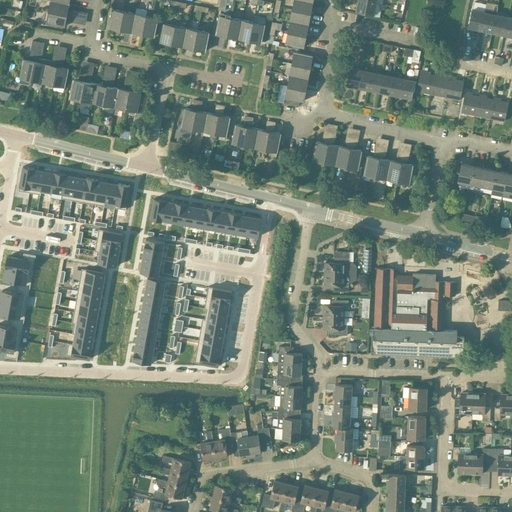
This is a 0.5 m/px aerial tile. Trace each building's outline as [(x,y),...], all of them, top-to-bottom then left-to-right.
[(48,12),(66,15),(68,4),(51,0),(49,9),(48,12)] [(293,0),(292,10),(310,14),(313,2),(300,0),(293,0)] [(358,0),(356,11),(374,15),(377,4),(359,0),(358,0)] [(496,15),(498,7),(494,6),(493,11),(485,10),(484,13),(480,31),(492,33),(496,15)] [(108,28),(120,30),(124,12),(112,10),(108,28)] [(290,21),(308,25),(310,14),(292,10),(290,21)] [(468,28),(480,31),(484,13),(472,10),(468,28)] [(46,23),(64,27),(66,15),(48,12),(48,13),(46,23)] [(120,30),(131,33),(135,14),(124,12),(120,30)] [(131,33),(142,35),(146,17),(135,14),(131,33)] [(492,33),(504,36),(508,18),(496,15),(492,33)] [(215,35),(227,37),(230,18),(219,16),(215,35)] [(142,35),(154,37),(158,19),(146,17),(142,35)] [(227,37),(238,39),(242,21),(230,18),(227,37)] [(238,39),(249,41),(253,23),(242,21),(238,39)] [(287,32),(306,36),(308,25),(290,21),(287,32)] [(249,41),(261,44),(265,25),(253,23),(249,41)] [(160,42),(171,45),(175,26),(163,24),(160,42)] [(171,45),(182,47),(186,29),(175,26),(171,45)] [(182,47),(194,49),(197,31),(186,29),(182,47)] [(194,49),(205,51),(209,33),(197,31),(194,49)] [(285,44),(304,48),(306,36),(287,32),(285,44)] [(30,84),(39,42),(32,40),(28,60),(23,59),(19,77),(29,79),(28,84),(30,84)] [(32,80),(41,82),(46,60),(41,59),(44,43),(39,42),(30,84),(31,85),(32,80)] [(291,64),(310,68),(312,56),(294,52),(291,64)] [(50,88),(52,89),(57,66),(55,66),(57,56),(53,55),(52,61),(46,60),(41,82),(51,84),(50,88)] [(289,75),(308,79),(310,68),(291,64),(289,75)] [(52,89),(54,89),(55,85),(64,87),(68,68),(57,66),(52,89)] [(347,86),(358,89),(361,70),(351,68),(347,86)] [(358,89),(368,91),(372,72),(361,70),(358,89)] [(431,92),(435,75),(428,74),(428,72),(420,70),(417,89),(423,90),(422,93),(431,94),(431,92)] [(69,98),(81,100),(87,72),(80,71),(78,80),(72,79),(69,98)] [(91,109),(92,103),(96,84),(90,83),(92,73),(87,72),(81,100),(79,107),(91,109)] [(379,93),(382,74),(372,72),(368,91),(379,93)] [(445,95),(449,78),(442,77),(442,74),(435,73),(435,75),(431,92),(437,93),(437,95),(445,97),(445,95)] [(379,93),(389,95),(393,76),(382,74),(379,93)] [(100,109),(102,109),(107,86),(105,86),(107,76),(103,75),(101,85),(96,84),(92,103),(101,105),(100,109)] [(287,86),(305,90),(308,79),(289,75),(287,86)] [(389,95),(400,97),(403,78),(393,76),(389,95)] [(456,77),(449,76),(449,78),(445,95),(451,96),(451,98),(459,100),(462,81),(455,80),(456,77)] [(105,105),(114,107),(118,88),(113,87),(115,78),(110,77),(108,87),(107,86),(102,109),(104,110),(105,105)] [(400,97),(410,99),(414,81),(403,78),(400,97)] [(122,113),(124,114),(129,91),(131,81),(125,80),(123,90),(118,88),(114,107),(123,109),(122,113)] [(135,117),(143,118),(147,98),(140,96),(141,93),(135,92),(137,82),(131,81),(129,91),(124,114),(126,114),(127,110),(136,112),(135,117)] [(284,103),(298,106),(299,101),(303,101),(305,90),(287,86),(285,98),(284,103)] [(476,113),(479,97),(471,95),(472,93),(465,92),(461,110),(467,112),(467,114),(475,116),(476,113)] [(490,116),(493,100),(486,98),(486,96),(479,95),(479,97),(476,113),(482,115),(481,117),(489,119),(490,116)] [(503,122),(507,102),(500,101),(500,99),(493,97),(493,100),(490,116),(496,117),(495,120),(503,122)] [(196,111),(184,108),(181,126),(180,131),(191,134),(192,129),(196,111)] [(192,129),(203,131),(207,113),(196,111),(192,129)] [(203,131),(214,133),(218,115),(207,113),(203,131)] [(99,125),(86,122),(87,116),(82,115),(79,128),(97,132),(99,125)] [(214,133),(226,136),(230,118),(218,115),(214,133)] [(232,143),(243,145),(247,125),(236,123),(232,143)] [(243,145),(254,147),(258,127),(247,125),(243,145)] [(254,147),(266,149),(270,129),(258,127),(254,147)] [(270,129),(266,149),(277,152),(281,132),(270,129)] [(312,160),(324,163),(328,144),(316,141),(312,160)] [(324,163),(335,165),(339,146),(328,144),(324,163)] [(335,165),(346,167),(350,148),(339,146),(335,165)] [(346,167),(358,169),(362,151),(350,148),(346,167)] [(375,177),(379,159),(367,156),(363,175),(375,177)] [(386,179),(390,161),(379,159),(375,177),(386,179)] [(386,179),(397,182),(401,163),(390,161),(386,179)] [(397,182),(409,184),(413,166),(401,163),(397,182)] [(469,184),(473,165),(461,163),(457,181),(469,184)] [(484,168),(473,165),(469,184),(480,186),(484,168)] [(23,166),(19,186),(24,186),(30,188),(34,169),(34,168),(31,168),(23,166)] [(484,168),(480,186),(491,188),(495,170),(484,168)] [(34,169),(30,188),(35,188),(41,189),(44,170),(37,169),(34,169)] [(44,170),(41,189),(46,190),(52,191),(55,172),(52,172),(44,170)] [(495,170),(491,188),(490,194),(501,196),(502,196),(506,172),(495,170)] [(55,172),(52,191),(54,192),(62,193),(66,174),(58,172),(55,172)] [(511,173),(506,172),(502,196),(511,197),(511,173)] [(66,174),(62,193),(65,194),(73,195),(76,176),(68,175),(66,174)] [(76,176),(73,195),(81,197),(84,197),(87,178),(84,177),(76,176)] [(87,178),(84,197),(86,197),(94,199),(98,180),(89,178),(87,178)] [(98,180),(94,199),(97,200),(105,201),(108,182),(100,180),(98,180)] [(108,182),(105,201),(110,202),(115,203),(119,184),(118,184),(116,183),(108,182)] [(119,184),(115,203),(121,204),(126,205),(130,185),(121,184),(119,183),(118,184),(119,184)] [(154,198),(151,218),(156,219),(162,220),(165,200),(162,200),(154,198)] [(165,200),(162,220),(170,221),(172,222),(176,202),(173,202),(165,200)] [(176,202),(172,222),(177,223),(183,224),(186,205),(187,205),(187,204),(184,204),(176,202)] [(186,205),(183,224),(185,224),(193,225),(197,206),(189,205),(187,205),(186,205)] [(197,206),(193,225),(202,227),(204,227),(208,208),(207,208),(205,208),(197,206)] [(208,208),(204,227),(206,228),(215,229),(218,210),(209,208),(207,208),(208,208)] [(218,210),(215,229),(217,230),(225,231),(229,212),(221,210),(218,210)] [(229,212),(225,231),(227,232),(236,233),(239,214),(240,214),(231,212),(229,212)] [(239,214),(236,233),(238,233),(247,235),(250,216),(242,215),(240,214),(239,214)] [(250,216),(247,235),(255,236),(258,237),(260,222),(261,218),(250,216)] [(103,230),(101,241),(120,244),(121,240),(122,233),(103,230)] [(145,244),(144,247),(163,250),(163,247),(164,241),(146,238),(145,244)] [(101,241),(99,251),(119,255),(119,251),(120,244),(101,241)] [(143,252),(143,255),(161,258),(162,256),(163,250),(144,247),(143,252)] [(99,251),(97,262),(112,265),(117,266),(119,255),(99,251)] [(324,262),(324,274),(356,275),(356,267),(355,265),(353,263),(352,263),(349,263),(349,251),(337,251),(337,263),(324,262)] [(8,256),(6,267),(28,271),(30,260),(34,261),(36,255),(24,253),(23,256),(22,259),(19,259),(8,256)] [(363,256),(367,267),(372,265),(369,254),(363,256)] [(142,260),(141,263),(160,266),(160,265),(161,258),(143,255),(142,260)] [(53,258),(50,276),(57,277),(60,259),(53,258)] [(141,263),(140,272),(143,272),(158,275),(159,273),(160,266),(141,263)] [(6,267),(4,279),(15,281),(18,281),(18,284),(17,287),(29,289),(30,283),(26,283),(28,271),(6,267)] [(371,352),(463,356),(464,335),(462,335),(462,331),(459,331),(459,330),(443,329),(444,301),(446,301),(447,296),(455,296),(455,282),(434,281),(435,275),(412,274),(412,276),(398,276),(398,273),(393,273),(394,269),(377,268),(375,327),(374,327),(374,332),(372,332),(371,352)] [(86,269),(84,280),(103,284),(105,273),(86,269)] [(336,292),(348,292),(349,282),(351,282),(354,281),(356,279),(356,277),(356,275),(324,274),(324,286),(336,286),(336,292)] [(148,277),(146,285),(164,289),(166,280),(148,277)] [(84,280),(82,291),(101,294),(103,284),(84,280)] [(146,285),(144,294),(163,297),(164,289),(146,285)] [(2,291),(0,301),(22,306),(24,295),(28,295),(29,289),(17,287),(17,290),(16,293),(13,293),(2,291)] [(213,287),(211,298),(230,302),(231,297),(232,291),(213,287)] [(82,291),(81,302),(100,305),(101,294),(82,291)] [(144,294),(143,302),(161,305),(163,297),(144,294)] [(211,298),(209,309),(228,312),(229,305),(230,302),(211,298)] [(323,305),(323,317),(344,317),(344,310),(348,310),(348,300),(336,300),(336,305),(323,305)] [(511,306),(510,301),(498,300),(498,310),(505,310),(511,310),(511,306)] [(0,301),(0,313),(9,315),(12,316),(12,319),(11,322),(23,324),(24,318),(20,317),(22,306),(0,301)] [(81,302),(79,312),(98,316),(100,305),(81,302)] [(143,302),(142,310),(160,313),(161,305),(143,302)] [(209,309),(207,319),(226,323),(227,316),(228,312),(209,309)] [(142,310),(140,318),(159,322),(160,313),(142,310)] [(79,312),(77,323),(96,326),(98,316),(79,312)] [(335,335),(347,335),(347,325),(344,324),(344,317),(323,317),(323,329),(335,329),(335,335)] [(140,318),(139,327),(157,330),(159,322),(140,318)] [(207,319),(205,330),(224,333),(225,326),(226,323),(207,319)] [(0,325),(0,337),(16,340),(18,329),(22,330),(23,324),(11,322),(11,324),(10,327),(7,327),(0,325)] [(77,323),(75,334),(94,337),(96,326),(77,323)] [(139,327),(137,335),(156,338),(157,330),(139,327)] [(205,330),(203,341),(222,344),(223,337),(224,333),(205,330)] [(75,334),(73,344),(92,348),(94,337),(75,334)] [(137,335),(136,343),(154,346),(156,338),(137,335)] [(0,337),(0,348),(3,349),(6,350),(6,353),(5,356),(17,358),(18,352),(14,351),(16,340),(0,337)] [(203,341),(201,351),(220,355),(222,347),(222,344),(203,341)] [(136,343),(134,351),(153,355),(154,346),(136,343)] [(73,344),(71,355),(75,356),(90,359),(92,348),(73,344)] [(279,346),(278,363),(305,364),(306,359),(301,359),(302,353),(293,353),(293,347),(279,346)] [(267,351),(260,350),(259,359),(266,359),(267,351)] [(134,351),(133,360),(151,363),(153,355),(134,351)] [(201,351),(199,362),(218,366),(220,359),(220,355),(201,351)] [(278,363),(277,379),(291,380),(292,374),(300,375),(301,369),(305,369),(305,364),(278,363)] [(260,386),(261,376),(254,375),(253,386),(260,386)] [(302,392),(302,386),(291,385),(291,380),(277,379),(277,385),(281,385),(280,387),(280,390),(280,393),(280,396),(306,397),(306,392),(302,392)] [(336,384),(335,395),(351,396),(352,385),(336,384)] [(381,397),(389,397),(390,394),(388,393),(388,386),(382,385),(381,397)] [(409,398),(426,398),(427,387),(409,387),(409,398)] [(460,412),(472,413),(473,393),(461,392),(460,406),(454,406),(454,418),(460,418),(460,412)] [(482,421),(490,421),(490,408),(487,407),(484,407),(485,393),(473,393),(472,413),(482,413),(482,421)] [(500,414),(511,414),(511,394),(501,394),(500,408),(497,408),(494,408),(494,420),(500,420),(500,414)] [(335,395),(334,406),(351,407),(351,396),(335,395)] [(278,412),(292,413),(292,407),(301,408),(301,402),(306,402),(306,397),(280,396),(279,406),(278,406),(278,412)] [(408,409),(426,409),(426,398),(409,398),(408,409)] [(245,411),(243,402),(227,405),(228,410),(229,414),(245,411)] [(334,416),(350,417),(351,407),(334,406),(334,416)] [(292,418),(292,413),(278,412),(277,428),(283,429),(304,430),(304,425),(300,425),(300,419),(292,418)] [(349,428),(350,417),(334,416),(333,428),(337,428),(337,427),(349,428)] [(407,427),(425,428),(426,416),(408,416),(407,427)] [(248,437),(251,457),(255,457),(255,452),(261,451),(259,441),(265,440),(263,427),(262,423),(256,424),(258,435),(248,437)] [(337,427),(337,428),(337,438),(353,439),(353,428),(349,428),(337,427)] [(401,437),(425,439),(425,428),(407,427),(402,427),(401,437)] [(213,440),(215,458),(216,462),(218,462),(218,461),(221,460),(220,457),(227,456),(225,441),(232,440),(230,428),(218,429),(220,439),(213,440)] [(282,439),(299,440),(299,434),(304,435),(304,430),(283,429),(282,439)] [(203,460),(204,464),(206,463),(206,462),(209,462),(209,459),(215,458),(213,440),(211,430),(206,431),(208,441),(200,442),(203,460)] [(245,454),(246,458),(251,457),(248,437),(242,438),(241,431),(231,433),(233,447),(238,447),(239,455),(245,454)] [(336,449),(352,450),(353,439),(337,438),(336,449)] [(407,445),(406,456),(424,457),(424,446),(407,445)] [(458,473),(470,474),(471,454),(459,453),(459,447),(453,447),(452,459),(458,459),(458,473)] [(470,474),(482,474),(482,460),(488,460),(489,448),(483,448),(482,454),(471,454),(470,474)] [(498,475),(510,475),(510,455),(504,455),(504,449),(493,448),(492,460),(498,461),(498,475)] [(172,463),(170,469),(188,474),(191,475),(192,472),(191,472),(192,469),(189,469),(191,462),(173,458),(163,455),(162,460),(172,463)] [(400,470),(409,470),(409,467),(423,468),(424,466),(426,466),(426,459),(424,459),(424,457),(406,456),(400,456),(400,470)] [(169,474),(168,481),(185,486),(189,486),(189,484),(188,484),(189,481),(186,480),(188,474),(170,469),(160,467),(159,472),(169,474)] [(405,474),(389,474),(388,485),(405,485),(405,474)] [(153,497),(165,500),(167,494),(182,497),(186,498),(186,496),(185,495),(186,493),(183,492),(185,486),(168,481),(158,479),(156,484),(166,486),(165,493),(155,490),(153,497)] [(275,499),(282,500),(286,483),(287,479),(285,479),(284,480),(282,479),(281,482),(274,480),(271,495),(264,493),(261,506),(273,508),(275,499)] [(292,510),(298,511),(301,499),(295,498),(299,482),(296,481),(296,482),(294,482),(293,484),(286,483),(282,500),(279,510),(284,511),(287,501),(293,503),(292,510)] [(303,511),(306,503),(312,505),(317,487),(318,484),(315,483),(315,484),(312,483),(312,486),(305,484),(301,499),(298,511),(299,511),(303,511)] [(212,496),(230,501),(240,503),(241,498),(231,496),(233,489),(215,484),(212,484),(211,486),(212,486),(211,489),(214,490),(212,496)] [(388,496),(404,496),(405,485),(388,485),(388,496)] [(322,511),(329,511),(331,504),(325,502),(329,487),(327,486),(326,487),(324,486),(323,489),(317,487),(312,505),(310,511),(315,511),(317,506),(324,508),(322,511)] [(342,509),(347,492),(348,488),(345,487),(345,488),(342,488),(342,490),(335,489),(331,504),(329,511),(334,511),(336,507),(342,509)] [(341,511),(346,511),(347,510),(354,511),(359,495),(360,491),(357,490),(357,491),(354,491),(353,493),(347,492),(342,509),(341,511)] [(209,508),(224,511),(225,511),(237,511),(238,510),(228,507),(230,501),(212,496),(209,495),(208,498),(209,498),(208,500),(211,501),(209,508)] [(388,496),(388,506),(404,507),(404,496),(388,496)] [(426,508),(430,508),(431,502),(431,497),(421,497),(421,508),(426,508)] [(150,511),(173,511),(161,509),(163,503),(150,500),(148,511),(150,511)]
